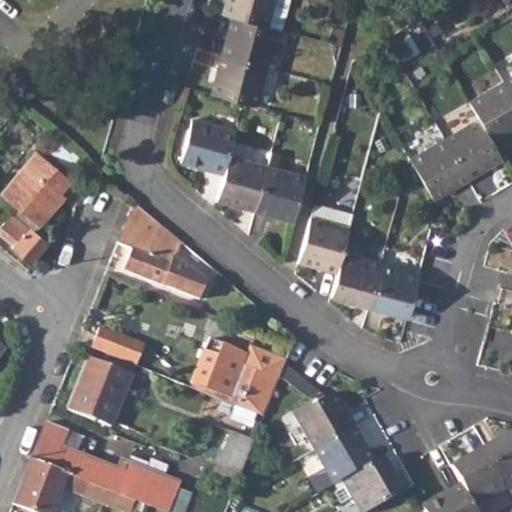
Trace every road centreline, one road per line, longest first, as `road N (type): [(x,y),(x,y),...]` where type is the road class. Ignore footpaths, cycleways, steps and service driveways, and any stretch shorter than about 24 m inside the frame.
road 1 (residential): [(413,377),(360,361),(146,178),(139,145),(178,0)]
road 2 (residential): [(511,207),(471,243),(436,365)]
road 3 (residential): [(41,314),(50,334),(46,361),(0,474)]
road 4 (residential): [(41,314),(81,276),(108,199)]
